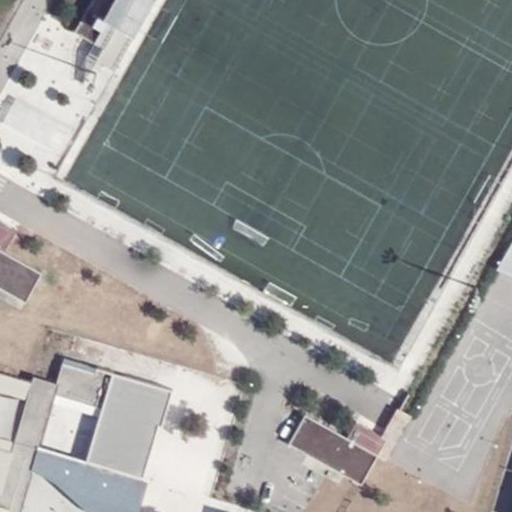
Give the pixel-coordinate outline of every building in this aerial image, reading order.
[(126,59),(154,0),(96,0),(79,37),(126,59)] [(0,286),(26,297),(41,261),(5,247),(17,217),(0,210),(0,286)] [(0,494),(27,501),(35,472),(43,448),(58,396),(105,409),(90,463),(145,479),(160,427),(165,429),(175,392),(116,374),(66,359),(59,385),(37,379),(18,444),(0,439),(0,494)] [(388,457),(410,407),(395,400),(383,428),(356,416),(350,430),(302,410),(287,444),(364,476),(374,451),(388,457)] [(142,511),(151,481),(145,479),(90,463),(43,448),(35,472),(40,475),(47,479),(52,483),(63,491),(71,497),(82,505),(88,509),(91,511),(142,511)] [(0,511),(23,511),(27,501),(0,494),(0,511)]
